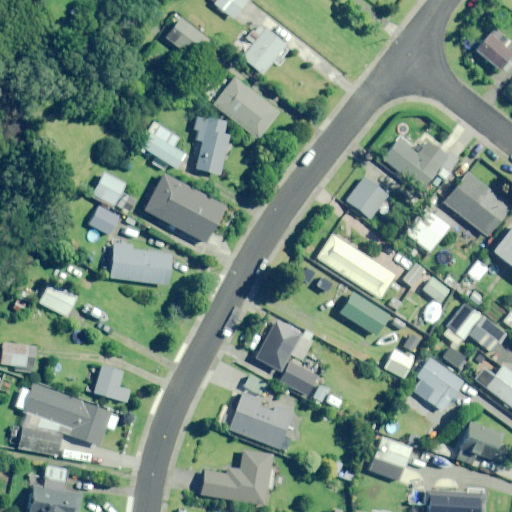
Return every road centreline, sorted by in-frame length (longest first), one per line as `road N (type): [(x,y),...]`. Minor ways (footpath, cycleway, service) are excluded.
road 1 (residential): [(402,54),(276,210),(175,395),(142,511)]
road 2 (residential): [(402,54),(511,140)]
